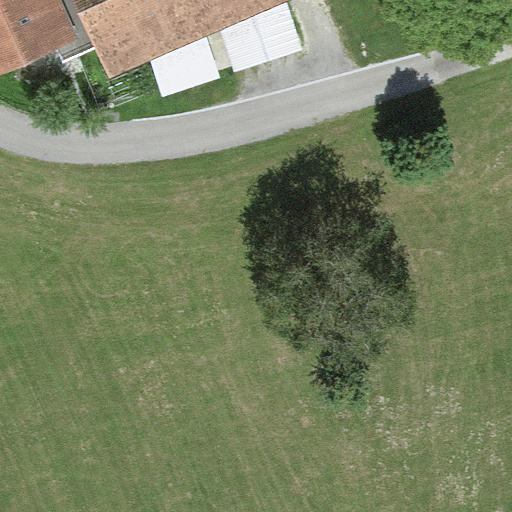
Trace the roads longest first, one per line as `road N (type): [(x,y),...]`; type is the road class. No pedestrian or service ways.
road 1 (unclassified): [(0,116),(116,148),(352,88)]
road 2 (track): [(511,44),(352,88)]
